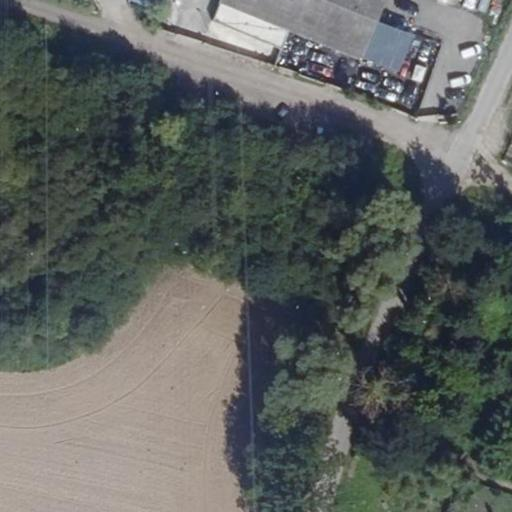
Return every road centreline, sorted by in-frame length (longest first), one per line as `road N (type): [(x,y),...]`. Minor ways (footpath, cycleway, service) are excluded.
road 1 (unclassified): [(0,2),(308,99),(465,137)]
road 2 (unclassified): [(334,511),(408,242),(465,137)]
